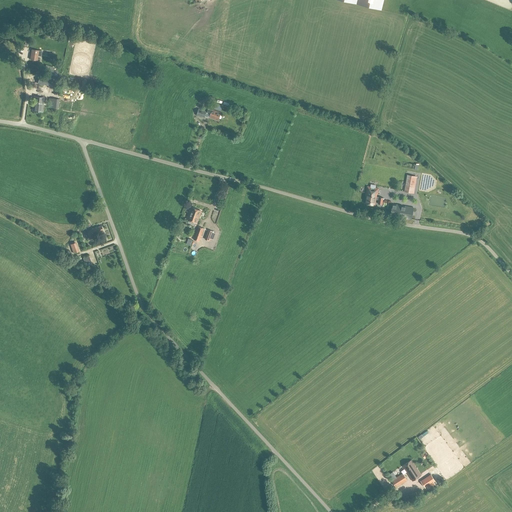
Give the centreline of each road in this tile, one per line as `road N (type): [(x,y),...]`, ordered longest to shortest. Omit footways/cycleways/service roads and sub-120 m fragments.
road 1 (unclassified): [(331,511),(145,310),(81,140)]
road 2 (unclassified): [(387,220),(81,140)]
road 3 (unclassified): [(387,220),(481,242),(511,274)]
